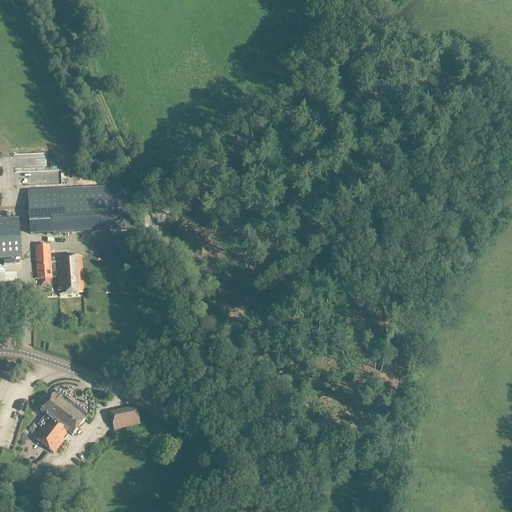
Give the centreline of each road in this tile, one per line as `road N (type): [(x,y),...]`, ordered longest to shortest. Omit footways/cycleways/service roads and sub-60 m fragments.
road 1 (tertiary): [(143,400),(203,350),(158,225),(382,0)]
road 2 (track): [(158,225),(56,0)]
road 3 (track): [(17,352),(28,324),(23,195)]
road 4 (tertiary): [(143,400),(0,350)]
road 5 (tertiary): [(233,511),(214,462),(143,400)]
road 6 (track): [(160,232),(26,242)]
